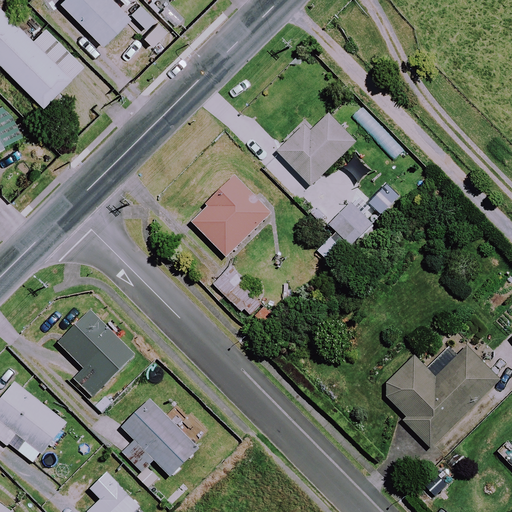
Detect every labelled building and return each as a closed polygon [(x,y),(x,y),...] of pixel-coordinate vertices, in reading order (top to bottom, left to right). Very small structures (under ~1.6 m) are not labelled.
[(130,19),(111,0),(64,0),(60,4),(102,47),(130,19)] [(32,43),(0,10),(0,65),(42,108),(84,66),(46,29),(32,43)] [(0,114),(0,144),(2,148),(23,137),(9,109),(0,114)] [(356,143),(330,117),(314,132),(305,123),(276,151),(311,187),(356,143)] [(273,216),(235,177),(190,221),(228,260),(273,216)] [(375,227),(351,205),(330,226),(354,249),(375,227)] [(345,254),(331,239),(318,251),(332,266),(345,254)] [(233,269),(217,285),(248,316),(264,300),(233,269)] [(135,355),(92,312),(59,344),(84,369),(74,379),(92,397),(135,355)] [(500,381),(468,348),(436,380),(415,359),(382,392),(408,418),(404,422),(431,449),(500,381)] [(0,404),(0,441),(7,447),(9,445),(35,465),(67,424),(17,384),(0,404)] [(200,448),(152,400),(124,429),(136,441),(123,453),(143,473),(155,461),(171,477),(200,448)] [(103,501),(90,511),(135,511),(140,508),(108,474),(92,490),(103,501)] [(0,511),(11,511),(0,503),(0,511)]
